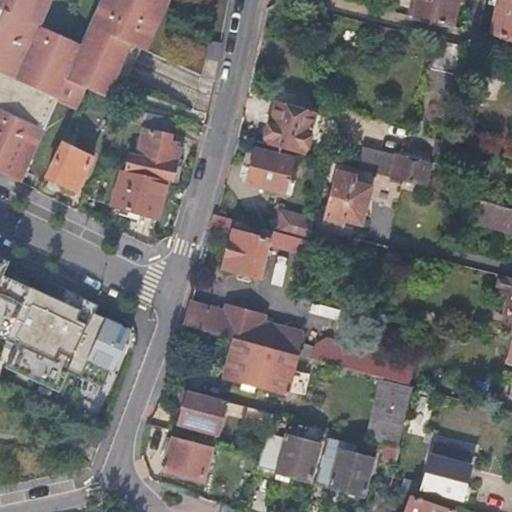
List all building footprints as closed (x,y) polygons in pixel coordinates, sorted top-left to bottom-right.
[(0,0),(0,175),(22,186),(60,103),(77,111),(88,90),(106,99),(130,46),(145,53),(168,0),(100,0),(80,47),(39,27),(51,0),(0,0)] [(418,0),(415,18),(454,26),(457,13),(459,0),(418,0)] [(511,38),(511,0),(509,0),(500,0),(493,35),(511,38)] [(462,77),(468,48),(439,41),(432,69),(458,76),(462,77)] [(204,61),(218,63),(222,47),(219,46),(208,44),(204,61)] [(456,87),(458,76),(432,69),(429,82),(456,87)] [(267,146),(304,156),(314,117),(278,107),(267,146)] [(145,112),(128,108),(124,117),(142,121),(145,112)] [(167,182),(170,183),(178,151),(168,147),(171,136),(144,131),(137,156),(131,155),(127,172),(167,182)] [(69,179),(83,187),(95,160),(65,146),(51,179),(64,186),(69,179)] [(358,170),(395,180),(400,159),(364,149),(358,170)] [(256,151),(249,185),(283,195),(293,160),(256,151)] [(395,180),(411,184),(426,188),(431,168),(400,159),(395,180)] [(167,182),(127,172),(122,171),(114,207),(158,221),(167,182)] [(339,173),(326,223),(338,226),(339,219),(361,225),(370,188),(350,182),(350,176),(339,173)] [(80,194),(83,187),(69,179),(64,186),(80,194)] [(483,203),(466,199),(462,218),(479,222),(483,203)] [(511,210),(483,203),(479,222),(511,231),(511,210)] [(310,243),(315,228),(317,220),(285,212),(279,234),(310,243)] [(310,243),(279,234),(217,217),(213,234),(232,239),(224,273),(258,281),(271,239),(301,247),(310,243)] [(6,368),(58,392),(68,372),(102,388),(109,372),(111,373),(131,331),(94,314),(98,307),(61,288),(56,300),(2,276),(8,262),(0,258),(0,338),(16,346),(6,368)] [(511,278),(500,276),(497,292),(511,295),(511,340),(506,362),(511,363),(511,278)] [(191,306),(185,328),(235,341),(295,357),(299,345),(301,336),(262,325),(263,318),(224,308),(223,314),(191,306)] [(295,357),(235,341),(226,381),(285,397),(295,357)] [(382,381),(411,388),(417,364),(329,341),(314,348),(311,361),(383,378),(382,381)] [(299,345),(295,357),(311,361),(314,348),(299,345)] [(398,447),(413,388),(411,388),(382,381),(366,438),(387,444),(398,447)] [(272,414),(188,393),(180,423),(219,435),(225,409),(236,413),(235,418),(268,427),(272,414)] [(259,462),(258,466),(277,472),(276,475),(308,484),(320,442),(288,434),(285,444),(273,439),(281,417),(272,414),(268,427),(261,456),(259,462)] [(214,443),(175,432),(163,472),(202,483),(214,443)] [(381,478),(386,461),(382,460),(326,444),(315,481),(361,494),(367,475),(381,478)] [(401,447),(398,447),(387,444),(382,460),(386,461),(397,464),(401,447)] [(425,487),(463,499),(472,471),(469,469),(472,456),(438,446),(425,487)] [(238,477),(259,462),(261,456),(244,451),(228,462),(238,477)] [(407,511),(452,511),(412,498),(407,511)]
